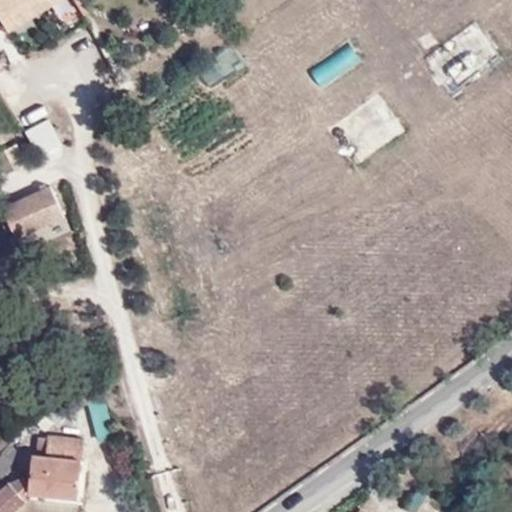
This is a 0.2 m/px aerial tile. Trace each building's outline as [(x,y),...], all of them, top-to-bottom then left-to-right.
[(0,0),(0,8),(13,28),(56,1),(54,0),(0,0)] [(482,16),(432,52),(461,91),(511,56),(482,16)] [(384,90),(334,126),(362,164),(411,128),(384,90)] [(56,183),(37,190),(47,224),(71,215),(56,183)] [(15,236),(47,224),(37,190),(1,205),(15,236)] [(105,396),(91,365),(48,407),(67,423),(105,396)] [(30,461),(29,472),(27,499),(84,501),(85,475),(76,475),(79,443),(42,440),(39,461),(30,461)] [(0,477),(13,465),(2,453),(0,454),(0,477)] [(17,507),(27,499),(29,472),(6,483),(0,487),(17,507)] [(420,511),(434,492),(423,486),(408,507),(416,511),(420,511)] [(0,487),(0,511),(10,511),(17,507),(0,487)]
